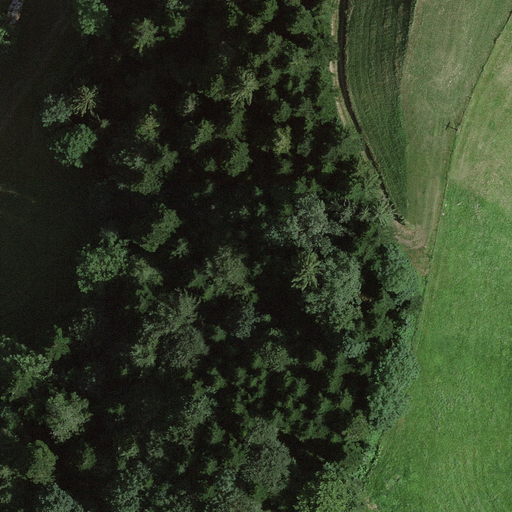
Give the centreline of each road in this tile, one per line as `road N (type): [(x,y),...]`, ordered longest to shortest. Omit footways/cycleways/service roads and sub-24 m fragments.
road 1 (track): [(346,0),(347,123),(406,274),(412,311),(407,365),(366,480),(364,511)]
road 2 (track): [(0,123),(71,0)]
